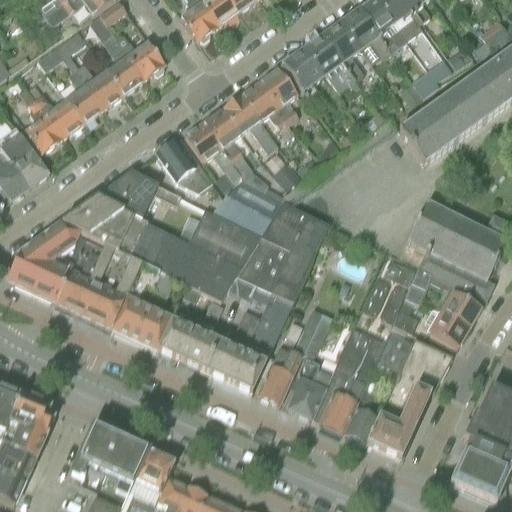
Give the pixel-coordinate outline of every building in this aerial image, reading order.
[(53,0),(56,4),(38,17),(44,25),(78,0),(53,0)] [(112,0),(78,0),(44,25),(48,32),(52,29),(54,31),(78,13),(79,14),(84,11),(92,22),(116,5),(112,0)] [(189,19),(179,26),(196,50),(198,48),(201,50),(208,45),(207,41),(217,34),(192,0),(183,0),(181,2),(186,9),(183,11),(189,19)] [(192,0),(217,34),(237,20),(223,0),(214,0),(210,3),(207,0),(192,0)] [(223,0),(237,20),(258,5),(253,0),(223,0)] [(393,0),(381,0),(373,6),(391,32),(392,33),(404,49),(420,37),(419,35),(417,33),(416,31),(408,21),(411,18),(404,8),(403,6),(400,9),(393,0)] [(393,0),(400,9),(403,6),(404,8),(411,18),(420,31),(428,25),(419,13),(427,7),(421,0),(393,0)] [(445,13),(451,8),(445,0),(421,0),(427,7),(436,1),(445,13)] [(445,0),(451,8),(453,11),(454,12),(457,16),(472,5),(476,2),(475,0),(445,0)] [(373,6),(357,18),(384,55),(385,57),(388,60),(388,61),(404,49),(392,33),(391,32),(373,6)] [(118,9),(97,24),(104,34),(125,19),(118,9)] [(357,18),(339,31),(358,57),(368,49),(377,62),(381,68),(389,62),(388,61),(388,60),(385,57),(384,55),(357,18)] [(97,24),(87,31),(95,42),(115,71),(105,78),(122,102),(142,88),(114,48),(105,35),(104,34),(97,24)] [(477,42),(480,48),(489,60),(508,48),(497,30),(477,42)] [(339,31),(321,44),(353,89),(362,82),(348,64),(358,57),(339,31)] [(76,39),(56,53),(64,65),(84,50),(76,39)] [(122,42),(114,48),(142,88),(152,81),(155,83),(162,78),(161,75),(163,73),(146,49),(134,58),(128,49),(127,50),(122,42)] [(321,44),(302,58),(321,84),(324,82),(338,101),(346,95),(351,102),(359,97),(353,89),(321,44)] [(489,60),(480,48),(469,56),(477,68),(489,60)] [(56,53),(35,68),(43,80),(64,65),(56,53)] [(511,56),(397,140),(421,173),(511,107),(511,56)] [(302,58),(282,72),(293,88),(306,105),(314,99),(309,92),(321,84),(302,58)] [(455,61),(447,67),(450,72),(454,78),(462,72),(458,66),(455,61)] [(433,73),(425,78),(428,83),(434,92),(451,81),(443,68),(442,67),(434,72),(433,73)] [(82,72),(74,78),(75,79),(102,117),(122,102),(105,78),(94,86),(93,87),(82,72)] [(277,75),(257,89),(288,132),(298,125),(297,124),(291,115),(287,109),(296,103),(288,92),(277,75)] [(77,98),(64,107),(81,131),(102,117),(74,78),(66,83),(77,98)] [(428,83),(413,94),(420,106),(435,95),(434,92),(428,83)] [(240,102),(260,129),(268,124),(279,138),(288,132),(257,89),(240,102)] [(24,94),(16,100),(25,112),(33,106),(24,94)] [(413,94),(400,103),(406,112),(407,113),(408,115),(420,106),(413,94)] [(40,101),(33,106),(61,146),(81,131),(64,107),(52,116),(40,101)] [(239,102),(220,116),(240,144),(249,138),(266,161),(276,154),(259,130),(260,129),(240,102),(239,102)] [(33,129),(23,137),(40,161),(61,146),(33,106),(25,112),(28,117),(28,122),(33,129)] [(389,109),(376,119),(384,130),(388,127),(398,120),(389,109)] [(220,116),(202,129),(243,186),(241,188),(258,196),(263,199),(267,193),(259,186),(254,182),(253,181),(231,150),(232,150),(233,149),(238,146),(240,144),(220,116)] [(369,124),(355,134),(363,145),(377,135),(369,124)] [(377,135),(363,145),(371,156),(396,138),(388,127),(384,130),(377,135)] [(0,130),(0,147),(10,140),(2,129),(0,130)] [(202,129),(183,143),(194,159),(203,171),(213,164),(226,182),(231,189),(239,184),(240,186),(241,188),(243,186),(202,129)] [(295,141),(288,132),(279,138),(286,147),(295,141)] [(11,171),(26,193),(32,188),(35,191),(47,182),(14,137),(10,140),(0,147),(0,157),(2,160),(11,171)] [(353,138),(337,149),(343,158),(359,147),(353,138)] [(156,164),(154,166),(159,173),(161,171),(175,191),(195,200),(196,201),(198,199),(210,190),(179,147),(175,150),(174,149),(154,163),(155,164),(156,164)] [(331,149),(315,162),(322,170),(338,157),(331,149)] [(0,197),(8,209),(21,200),(19,197),(26,193),(11,171),(2,160),(0,161),(0,197)] [(308,167),(295,178),(302,185),(314,174),(308,167)] [(290,176),(277,188),(286,199),(299,187),(290,176)] [(175,214),(180,205),(157,194),(148,190),(131,181),(130,180),(108,196),(100,207),(140,227),(154,203),(175,214)] [(220,197),(231,189),(226,182),(215,190),(220,197)] [(210,220),(258,245),(279,211),(281,208),(279,207),(278,208),(257,197),(258,196),(241,188),(241,189),(210,220)] [(282,202),(267,193),(263,199),(278,208),(282,202)] [(177,245),(152,233),(140,227),(100,207),(96,205),(60,231),(104,253),(102,256),(73,320),(110,337),(140,271),(174,287),(187,293),(199,299),(219,309),(225,299),(239,276),(187,251),(177,245)] [(239,276),(225,299),(248,310),(250,305),(266,312),(262,319),(233,384),(237,386),(242,397),(248,400),(247,400),(250,401),(263,372),(273,352),(292,311),(305,283),(320,250),(324,242),(327,235),(327,234),(279,211),(258,245),(239,276)] [(425,259),(416,278),(430,284),(430,283),(484,310),(493,292),(486,288),(505,251),(511,255),(511,253),(511,232),(491,222),(483,239),(425,211),(406,250),(425,259)] [(193,239),(187,251),(239,276),(258,245),(210,220),(204,217),(199,227),(193,239)] [(104,253),(60,231),(19,261),(9,283),(12,292),(54,311),(83,247),(102,256),(104,253)] [(182,234),(177,245),(187,251),(193,239),(182,234)] [(324,242),(320,250),(328,254),(331,246),(324,242)] [(54,311),(73,320),(102,256),(83,247),(54,311)] [(383,283),(405,293),(412,279),(390,269),(383,283)] [(167,303),(174,287),(140,271),(110,337),(136,349),(151,315),(138,309),(145,293),(167,303)] [(403,302),(402,306),(410,309),(411,310),(417,312),(430,284),(416,278),(412,286),(411,285),(405,300),(404,302),(403,302)] [(375,286),(360,319),(370,324),(375,323),(387,295),(386,291),(375,286)] [(173,325),(171,324),(156,358),(178,368),(198,325),(184,319),(189,307),(194,309),(199,299),(187,293),(173,325)] [(390,296),(378,323),(379,327),(380,327),(390,332),(403,302),(404,302),(405,300),(394,295),(390,296)] [(444,298),(432,318),(436,319),(439,319),(440,320),(441,321),(468,336),(480,316),(463,305),(454,300),(453,299),(450,298),(446,295),(444,297),(444,298)] [(402,306),(391,332),(407,339),(409,340),(413,332),(413,331),(415,326),(406,322),(411,310),(410,309),(402,306)] [(210,310),(205,320),(216,325),(221,315),(210,310)] [(228,382),(233,384),(262,319),(246,312),(233,341),(229,339),(223,353),(218,350),(204,380),(216,386),(228,382)] [(136,349),(156,358),(171,324),(151,315),(136,349)] [(334,317),(331,326),(340,330),(343,321),(334,317)] [(430,317),(423,329),(432,334),(428,341),(438,347),(454,357),(455,357),(456,357),(468,336),(441,321),(440,320),(439,319),(436,319),(432,318),(430,317)] [(269,375),(255,403),(278,413),(291,383),(300,364),(316,329),(317,328),(319,323),(320,321),(311,318),(308,324),(308,325),(292,359),(289,358),(289,359),(273,352),(263,372),(269,375)] [(294,399),(286,417),(310,427),(310,426),(330,383),(316,377),(319,372),(312,369),(328,333),(331,327),(320,321),(319,323),(317,328),(316,329),(300,364),(305,366),(290,398),(294,399)] [(178,368),(204,380),(218,350),(212,348),(218,335),(198,325),(178,368)] [(377,428),(365,453),(399,468),(400,467),(429,402),(429,401),(431,401),(435,394),(451,365),(449,364),(431,356),(413,347),(412,349),(404,346),(407,339),(391,332),(389,336),(383,349),(383,350),(374,370),(376,370),(372,378),(394,390),(377,427),(377,428)] [(317,431),(342,442),(363,396),(365,390),(366,391),(372,378),(376,370),(374,370),(383,349),(352,335),(334,376),(330,383),(310,426),(318,430),(317,431)] [(0,446),(19,403),(0,394),(0,446)] [(467,448),(449,490),(452,491),(455,493),(470,500),(474,501),(489,507),(492,509),(495,511),(497,507),(504,507),(503,493),(506,488),(511,487),(511,403),(490,394),(487,400),(480,414),(477,422),(474,420),(473,422),(468,433),(463,444),(462,445),(462,446),(467,448)] [(363,397),(342,442),(365,453),(377,428),(365,422),(374,402),(363,397)] [(19,403),(0,446),(0,452),(33,467),(52,425),(48,415),(19,403)] [(91,436),(66,490),(95,502),(120,447),(92,434),(91,436)] [(121,511),(146,458),(120,447),(95,502),(91,511),(121,511)] [(0,478),(23,489),(33,467),(0,452),(0,478)] [(154,511),(167,485),(173,471),(146,458),(121,511),(154,511)] [(0,478),(0,506),(11,511),(12,511),(23,489),(0,478)] [(156,509),(156,510),(160,511),(178,511),(186,494),(167,485),(156,509)] [(201,511),(205,503),(186,494),(178,511),(201,511)] [(205,503),(201,511),(224,511),(205,503)]
